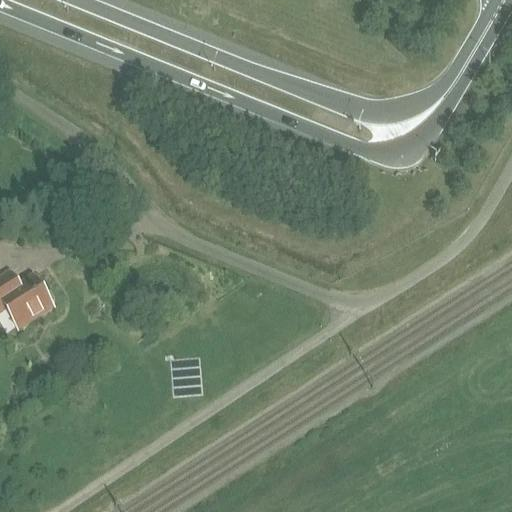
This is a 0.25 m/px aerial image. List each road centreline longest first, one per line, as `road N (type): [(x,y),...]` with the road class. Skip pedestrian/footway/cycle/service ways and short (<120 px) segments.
road 1 (residential): [(511,172),(458,251),(385,299),(345,307),(163,228),(89,142),(0,89)]
road 2 (motorway): [(0,6),(363,149),(404,156),(424,137)]
road 3 (motorway): [(424,137),(73,0)]
road 4 (primary): [(424,137),(504,0)]
